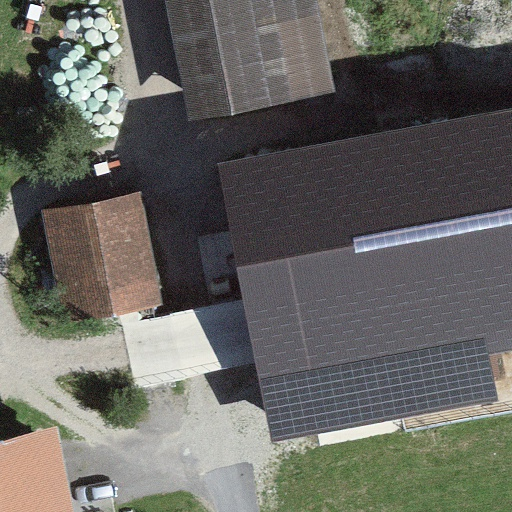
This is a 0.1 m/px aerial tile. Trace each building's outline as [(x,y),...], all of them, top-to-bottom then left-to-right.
[(307,0),(172,0),(191,97),(321,73),(307,0)] [(424,50),(359,64),(372,123),(438,108),(424,50)] [(363,183),(184,214),(217,406),(256,399),(275,510),(415,486),(363,183)] [(103,191),(40,208),(66,301),(129,283),(103,191)] [(62,511),(48,426),(0,434),(0,511),(62,511)]
